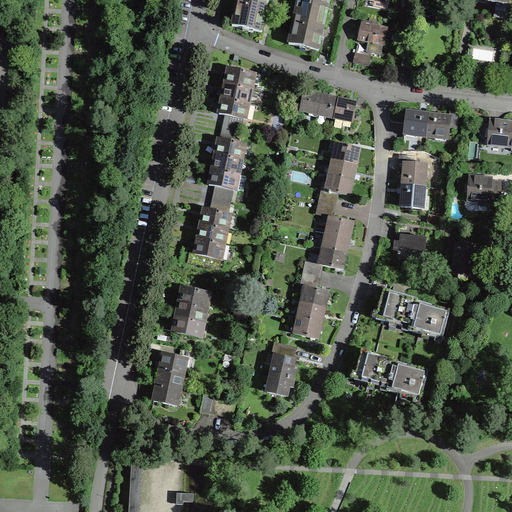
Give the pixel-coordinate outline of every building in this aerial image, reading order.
[(267,0),(237,0),(232,26),(261,32),(266,11),(267,0)] [(298,0),(297,5),(327,12),(329,0),(298,0)] [(469,0),(484,2),(489,3),(489,0),(492,0),(497,1),(496,8),(509,10),(510,0),(469,0)] [(327,12),(297,5),(289,44),(318,51),(322,33),(327,12)] [(362,24),(359,40),(364,41),(383,45),(387,29),(362,24)] [(403,66),(410,67),(413,51),(404,49),(401,66),(403,66)] [(370,57),(356,54),(354,62),(369,65),(370,57)] [(253,74),(228,69),(226,83),(225,84),(250,89),(253,74)] [(247,104),(250,89),(225,84),(222,98),(222,99),(247,104)] [(318,115),(322,96),(308,93),(304,92),(300,111),(318,115)] [(322,96),(318,115),(335,119),(339,100),(324,97),(322,96)] [(225,124),(241,127),(242,119),(244,119),(247,104),(222,99),(219,113),(219,114),(226,116),(225,124)] [(342,101),(339,100),(335,119),(352,123),(356,104),(342,101)] [(450,112),(449,118),(434,116),(428,115),(426,137),(448,139),(449,128),(457,129),(459,113),(450,112)] [(404,134),(426,137),(428,115),(411,113),(407,113),(404,134)] [(509,150),(511,150),(511,127),(511,125),(511,123),(495,122),(491,122),(490,130),(486,129),(485,136),(489,137),(488,144),(509,146),(509,150)] [(241,127),(225,124),(223,131),(223,132),(239,136),(241,127)] [(215,155),(241,160),(244,145),(237,143),(239,136),(223,132),(221,140),(219,140),(216,153),(215,155)] [(333,160),(356,165),(357,159),(359,149),(336,144),(336,145),(335,152),(334,152),(333,160)] [(213,168),(212,170),(238,175),(241,160),(215,155),(213,168)] [(400,164),(405,164),(404,177),(403,185),(424,187),(425,179),(424,179),(425,166),(426,166),(426,165),(416,164),(416,157),(400,155),(400,164)] [(330,176),(353,181),(354,175),(356,165),(333,160),(330,176)] [(234,191),(238,175),(212,170),(209,184),(209,185),(216,187),(215,195),(231,198),(232,190),(234,191)] [(338,194),(349,196),(350,191),(353,181),(330,176),(329,175),(328,183),(326,191),(326,190),(326,191),(321,190),(319,203),(335,206),(338,194)] [(472,211),(473,210),(488,210),(489,206),(499,206),(501,185),(501,183),(500,183),(491,183),(491,179),(475,178),(470,177),(469,185),(466,185),(465,192),(469,192),(468,200),(467,200),(466,201),(466,202),(465,203),(465,204),(465,206),(466,207),(466,208),(467,209),(469,210),(470,210),(472,211)] [(424,187),(403,185),(402,200),(401,207),(423,209),(423,208),(421,208),(422,195),(424,195),(424,187)] [(229,206),(231,198),(215,195),(213,202),(213,203),(229,206)] [(211,211),(204,209),(201,223),(201,225),(226,230),(229,215),(227,214),(229,206),(213,203),(211,211)] [(326,234),(349,239),(351,233),(353,223),(332,218),(335,206),(319,203),(316,215),(330,218),(329,219),(330,219),(328,226),(326,234)] [(430,215),(429,224),(446,226),(447,217),(430,215)] [(223,245),(226,230),(201,225),(198,238),(198,239),(223,245)] [(347,248),(349,239),(326,234),(323,249),(346,254),(347,248)] [(413,261),(423,263),(427,239),(403,235),(402,238),(402,242),(400,242),(397,258),(413,260),(413,261)] [(223,245),(198,239),(195,254),(195,255),(220,260),(223,245)] [(455,251),(452,274),(469,276),(471,263),(472,263),(473,263),(474,263),(475,262),(477,246),(463,244),(459,243),(458,251),(455,251)] [(346,254),(323,249),(321,257),(320,264),(319,264),(319,265),(306,262),(303,274),(319,277),(322,265),(343,270),(344,264),(346,254)] [(300,286),(305,287),(305,288),(303,295),(301,303),(302,303),(325,308),(326,302),(328,292),(316,290),(319,277),(303,274),(300,286)] [(179,303),(205,308),(208,293),(182,288),(180,302),(179,303)] [(409,328),(408,331),(442,340),(450,310),(416,302),(417,299),(384,290),(379,307),(376,319),(384,321),(409,328)] [(201,323),(205,308),(179,303),(176,316),(176,318),(201,323)] [(325,308),(302,303),(298,318),(321,323),(322,319),(325,308)] [(201,323),(176,318),(173,332),(173,333),(198,338),(201,323)] [(321,323),(298,318),(296,326),(297,326),(295,333),(294,334),(318,339),(319,335),(321,323)] [(409,328),(384,321),(376,354),(396,359),(395,362),(400,363),(408,331),(409,328)] [(271,374),(294,379),(296,370),(292,369),(294,360),(292,359),(295,347),(274,342),(271,355),(276,357),(274,366),(273,365),(271,374)] [(160,370),(183,375),(184,375),(187,359),(194,361),(196,351),(181,348),(179,358),(163,354),(160,370)] [(420,400),(428,371),(400,363),(395,362),(396,359),(376,354),(362,350),(357,369),(354,379),(387,388),(386,391),(420,400)] [(157,386),(180,390),(183,375),(160,370),(157,386)] [(294,379),(271,374),(269,382),(270,382),(268,392),(267,392),(269,393),(269,396),(277,398),(277,395),(286,396),(288,387),(292,388),(294,379)] [(180,390),(157,386),(153,401),(177,406),(180,390)] [(212,397),(205,396),(201,411),(202,412),(209,413),(212,397)] [(210,413),(216,415),(219,399),(212,397),(209,413),(210,413)] [(224,416),(227,400),(219,399),(216,415),(217,415),(224,416)] [(225,416),(231,418),(235,402),(227,400),(224,416),(225,416)] [(140,511),(143,465),(144,459),(133,459),(130,511),(140,511)] [(177,494),(176,504),(183,505),(183,502),(194,502),(194,494),(177,494)]
